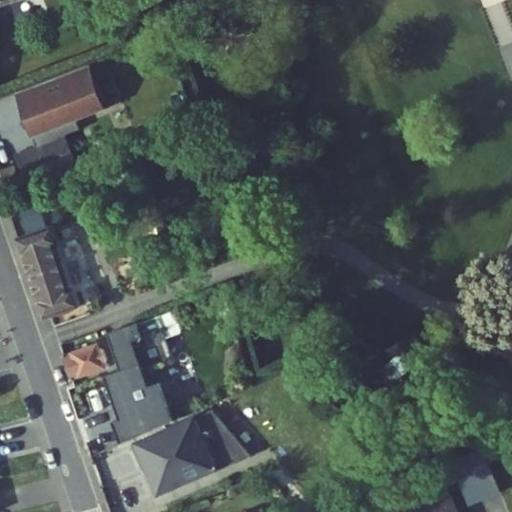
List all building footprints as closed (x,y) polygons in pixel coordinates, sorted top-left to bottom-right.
[(103,116),(87,72),(13,99),(29,142),(103,116)] [(91,147),(96,160),(116,152),(111,139),(91,147)] [(74,174),(51,182),(58,201),(81,193),(74,174)] [(44,185),(18,194),(21,201),(46,192),(44,185)] [(12,188),(0,192),(0,196),(8,219),(21,214),(12,188)] [(43,320),(71,310),(41,225),(24,231),(32,255),(21,259),(43,320)] [(118,411),(131,446),(167,431),(153,395),(146,376),(176,366),(165,334),(144,341),(139,327),(110,336),(123,375),(106,381),(118,411)] [(71,383),(108,370),(106,363),(112,361),(108,350),(102,352),(99,344),(63,357),(71,383)] [(153,395),(167,431),(175,428),(162,392),(153,395)] [(131,446),(118,411),(110,414),(123,449),(131,446)] [(162,501),(250,465),(212,418),(131,451),(142,480),(146,478),(152,476),(162,501)] [(152,476),(146,478),(156,503),(162,501),(152,476)] [(470,511),(466,500),(435,511),(470,511)]
